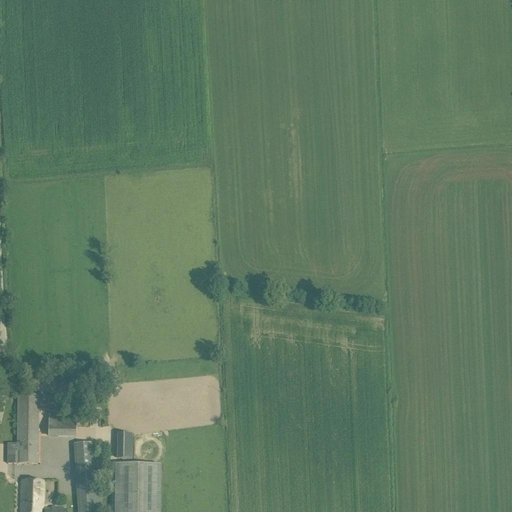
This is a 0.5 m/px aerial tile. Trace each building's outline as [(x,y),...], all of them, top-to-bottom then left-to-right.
[(8,452),(8,464),(38,465),(38,410),(49,410),(49,397),(18,397),(18,452),(8,452)] [(48,411),(48,436),(76,436),(76,420),(64,420),(64,411),(48,411)] [(116,435),(116,461),(132,461),(132,435),(116,435)] [(95,511),(92,444),(74,446),(78,511),(95,511)] [(113,466),(112,511),(159,511),(160,467),(143,467),(113,466)] [(22,482),(21,511),(42,511),(43,482),(22,482)]
